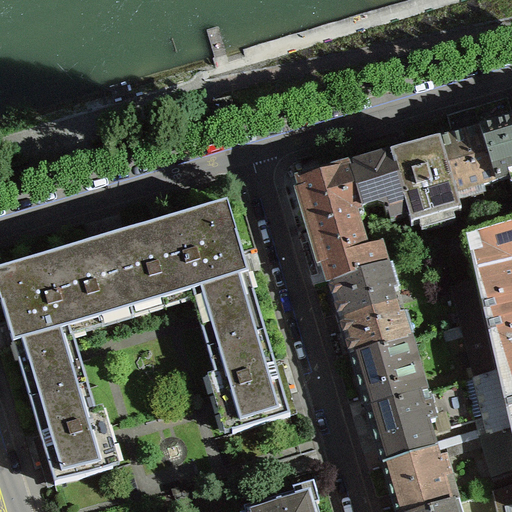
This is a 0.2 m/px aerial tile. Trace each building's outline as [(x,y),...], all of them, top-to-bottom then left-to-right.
[(511,122),(492,128),(478,132),(494,185),(511,180),(511,122)] [(437,145),(452,198),(494,185),(478,132),(450,141),(437,145)] [(409,231),(458,216),(452,198),(437,145),(410,153),(389,159),(405,214),(407,220),(406,221),(409,231)] [(384,220),(405,214),(389,159),(384,160),(380,158),(374,159),(372,164),(367,165),(349,170),(347,171),(360,214),(375,209),(381,211),(384,220)] [(381,273),(375,254),(372,252),(363,255),(352,216),(360,214),(347,171),(346,172),(340,167),(329,170),(326,177),(297,186),(312,237),(327,289),(381,273)] [(191,296),(193,303),(191,304),(205,353),(263,336),(241,261),(225,207),(170,224),(191,296)] [(191,296),(170,224),(126,237),(107,242),(129,314),(191,296)] [(511,229),(466,243),(475,284),(484,321),(496,376),(509,432),(511,445),(511,229)] [(45,261),(66,333),(129,314),(107,242),(90,247),(45,261)] [(28,406),(86,389),(71,340),(68,340),(66,333),(45,261),(0,274),(0,311),(18,371),(28,406)] [(338,325),(393,309),(382,272),(381,273),(327,289),(331,303),(338,325)] [(484,321),(475,284),(450,292),(460,328),(484,321)] [(349,362),(404,345),(393,309),(338,325),(343,341),(349,362)] [(460,328),(459,329),(473,383),(496,376),(484,321),(460,328)] [(263,336),(205,353),(230,437),(288,420),(279,388),(285,386),(279,368),(273,370),(265,343),(263,336)] [(364,415),(417,399),(411,378),(418,376),(409,344),(404,345),(349,362),(356,387),(364,415)] [(486,439),(509,432),(496,376),(473,383),(472,383),(482,421),(486,439)] [(425,397),(428,407),(427,407),(433,426),(435,435),(482,421),(472,383),(425,397)] [(110,472),(86,389),(28,406),(38,440),(32,442),(34,448),(37,460),(43,458),(53,489),(110,472)] [(433,426),(427,407),(420,409),(417,399),(364,415),(372,441),(381,470),(434,454),(426,428),(433,426)] [(490,480),(511,473),(511,445),(509,432),(486,439),(479,441),(490,480)] [(434,454),(381,470),(388,496),(393,511),(436,511),(449,508),(442,483),(449,481),(443,462),(436,464),(434,454)] [(511,511),(511,489),(492,496),(495,511),(511,511)] [(315,511),(309,492),(242,511),(241,511),(315,511)]
